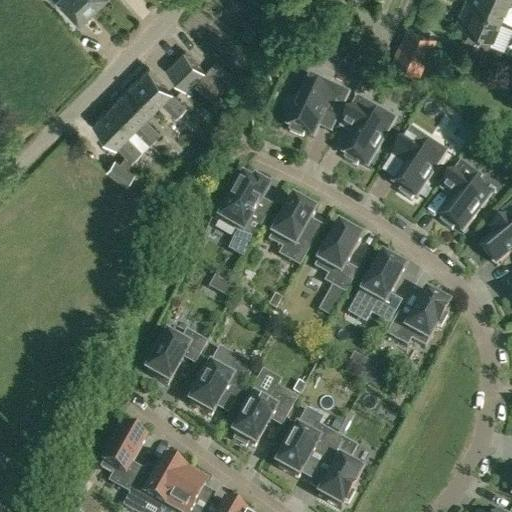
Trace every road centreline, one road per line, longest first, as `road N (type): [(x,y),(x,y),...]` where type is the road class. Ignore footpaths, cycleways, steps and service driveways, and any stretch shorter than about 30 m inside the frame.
road 1 (residential): [(443,511),(481,442),(492,378),(485,320),(449,270),(357,206),(245,150)]
road 2 (track): [(55,511),(229,142)]
road 3 (unclassified): [(0,172),(177,0)]
road 4 (residential): [(122,398),(289,511)]
